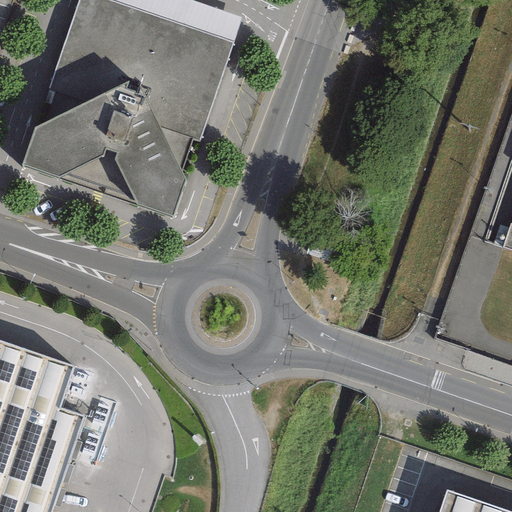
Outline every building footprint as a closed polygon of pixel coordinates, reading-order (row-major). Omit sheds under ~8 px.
[(232,44),(106,0),(78,0),(48,88),(82,103),(136,77),(159,128),(191,139),(198,142),(232,44)] [(189,0),(106,0),(232,44),(241,18),(189,0)] [(180,171),(159,128),(136,77),(82,103),(35,127),(21,165),(170,218),(185,181),(180,171)] [(35,127),(82,103),(48,88),(35,127)] [(180,171),(191,139),(159,128),(180,171)] [(511,208),(501,241),(511,244),(511,208)] [(0,342),(0,511),(51,511),(83,417),(57,407),(70,366),(0,342)] [(506,511),(443,491),(435,511),(506,511)]
